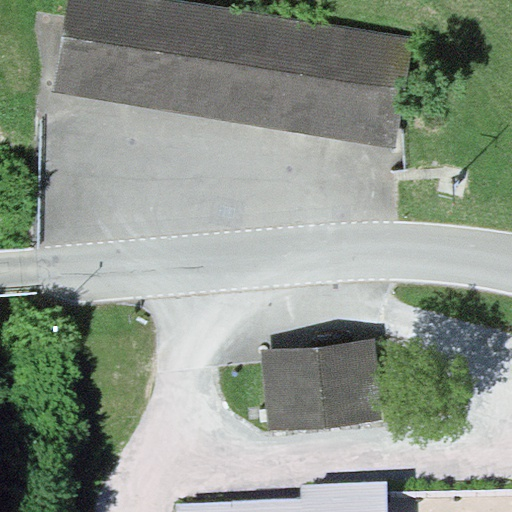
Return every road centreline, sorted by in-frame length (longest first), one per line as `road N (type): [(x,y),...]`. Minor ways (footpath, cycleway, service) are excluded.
road 1 (unclassified): [(0,274),(397,248),(511,260)]
road 2 (track): [(159,468),(511,438)]
road 3 (track): [(511,359),(232,258)]
road 4 (track): [(206,260),(183,411),(141,511)]
